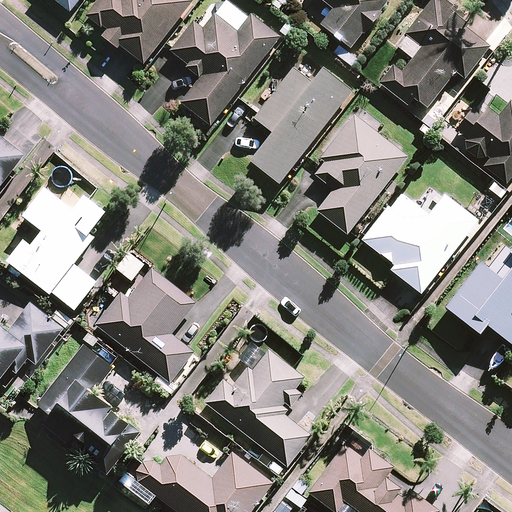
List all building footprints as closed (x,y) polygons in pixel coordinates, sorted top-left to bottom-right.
[(53,0),(69,12),(78,0),(53,0)] [(100,0),(87,17),(106,32),(102,37),(117,48),(119,45),(143,64),(193,3),(189,0),(100,0)] [(320,0),(333,10),(321,26),(350,50),(390,1),(389,0),(320,0)] [(462,17),(440,0),(432,0),(417,19),(412,15),(400,30),(407,36),(398,47),(412,59),(401,74),(392,67),(379,83),(408,106),(414,99),(427,109),(455,73),(464,79),(489,47),(458,23),(462,17)] [(215,15),(203,30),(194,23),(171,52),(202,76),(181,103),(210,126),(279,38),(252,16),(238,33),(215,15)] [(312,83),(293,68),(254,119),(273,133),(251,162),(279,184),(349,93),(321,71),(312,83)] [(511,177),(511,104),(510,103),(494,124),(474,108),(455,132),(468,142),(461,150),(506,186),(511,177)] [(373,120),(359,109),(310,172),(333,190),(317,212),(347,235),(407,157),(368,127),(373,120)] [(0,185),(0,186),(24,156),(0,136),(0,185)] [(73,211),(46,189),(24,218),(42,232),(30,248),(22,241),(6,261),(49,294),(51,292),(74,311),(96,283),(73,265),(93,239),(88,235),(105,214),(84,197),(73,211)] [(477,221),(445,196),(433,211),(417,199),(402,218),(388,207),(362,240),(394,265),(390,270),(420,293),(477,221)] [(511,248),(509,252),(511,254),(511,267),(502,281),(480,264),(446,309),(480,334),(487,325),(511,344),(511,341),(511,248)] [(145,263),(131,253),(117,271),(131,282),(145,263)] [(197,302),(151,266),(128,296),(123,292),(96,325),(170,383),(194,353),(171,335),(197,302)] [(0,380),(10,368),(17,373),(28,360),(35,365),(63,331),(31,305),(8,333),(0,326),(0,380)] [(112,368),(84,346),(37,405),(51,416),(43,425),(65,442),(72,434),(85,445),(79,453),(106,475),(140,433),(91,394),(112,368)] [(304,379),(268,350),(236,391),(223,381),(205,404),(287,467),(311,436),(285,415),(300,395),(295,390),(304,379)] [(362,457),(344,444),(308,493),(334,511),(337,511),(345,502),(359,511),(437,511),(439,510),(387,471),(391,466),(368,450),(362,457)] [(250,511),(272,483),(232,453),(212,480),(174,451),(160,468),(147,458),(133,478),(177,511),(250,511)] [(308,485),(299,479),(285,498),(302,509),(308,500),(301,496),(308,485)]
